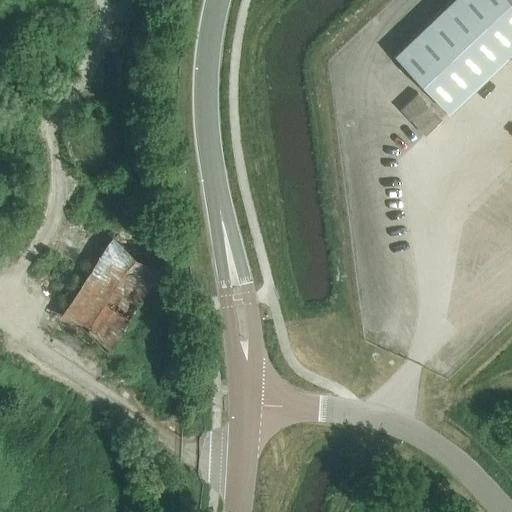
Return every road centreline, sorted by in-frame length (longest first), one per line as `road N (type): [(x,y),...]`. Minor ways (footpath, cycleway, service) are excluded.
road 1 (unclassified): [(250,394),(207,115),(218,0)]
road 2 (unclassified): [(502,511),(450,459),(389,421),(250,394)]
